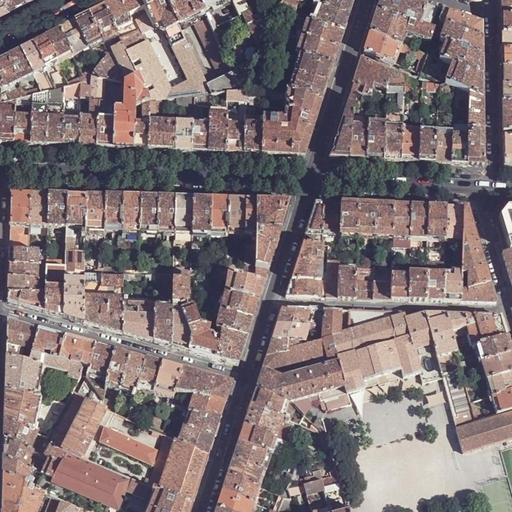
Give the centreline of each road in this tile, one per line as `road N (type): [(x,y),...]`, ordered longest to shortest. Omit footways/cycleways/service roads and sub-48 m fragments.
road 1 (tertiary): [(310,180),(0,171)]
road 2 (residential): [(0,310),(248,379)]
road 3 (residential): [(510,312),(273,302)]
road 4 (residential): [(310,180),(368,0)]
road 5 (residential): [(493,15),(496,187)]
road 6 (tertiary): [(472,186),(310,180)]
road 7 (tertiary): [(204,511),(248,379)]
road 8 (residential): [(472,186),(510,312)]
road 9 (tertiary): [(273,302),(310,180)]
